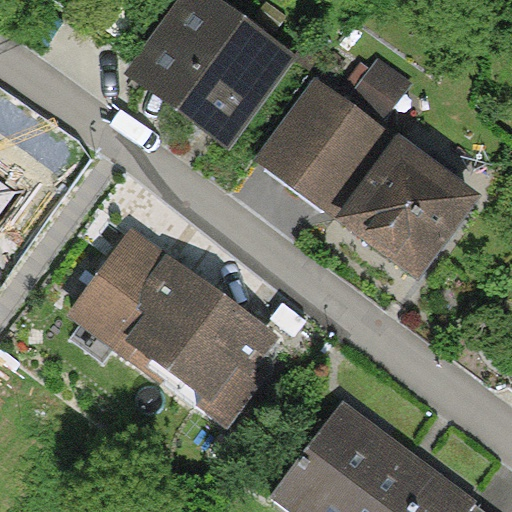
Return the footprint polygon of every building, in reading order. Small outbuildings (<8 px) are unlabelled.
[(305,63),(215,0),(198,0),(141,81),(241,152),(305,63)] [(397,142),(323,88),(267,166),(341,220),(397,142)] [(485,206),(402,150),(348,228),(431,285),(485,206)] [(0,223),(21,194),(0,179),(0,223)] [(272,337),(132,237),(73,319),(228,430),(262,383),(246,372),(272,337)] [(487,511),(342,406),(272,502),(286,511),(487,511)]
